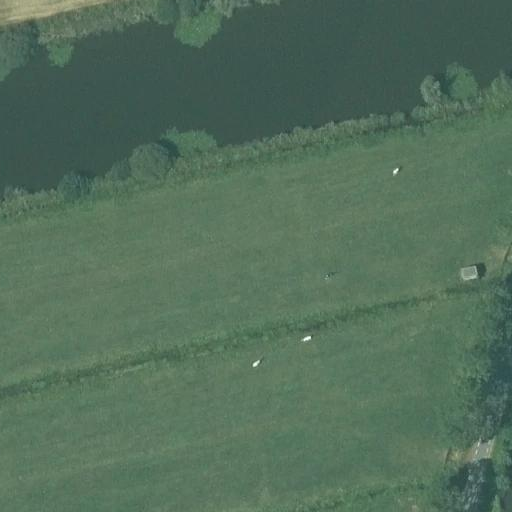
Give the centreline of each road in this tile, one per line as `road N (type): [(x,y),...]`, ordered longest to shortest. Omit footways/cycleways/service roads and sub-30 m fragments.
road 1 (unclassified): [(467,511),(511,353)]
road 2 (track): [(511,258),(369,272)]
